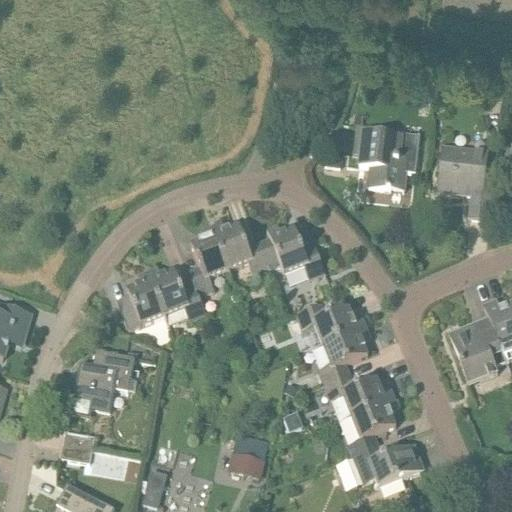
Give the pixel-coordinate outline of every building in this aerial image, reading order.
[(400,65),(390,65),(390,64),(380,63),(379,78),(389,78),(389,77),(399,77),(400,65)] [(395,137),(394,141),(376,139),(377,134),(358,132),(356,152),(361,153),(359,172),(371,173),(368,192),(403,196),(406,176),(415,177),(419,140),(395,137)] [(511,148),(504,148),(501,168),(511,169),(511,148)] [(468,223),(490,226),(496,179),(485,177),(487,158),(470,156),(470,160),(456,159),(456,160),(442,158),(438,197),(471,202),(468,223)] [(253,280),(269,274),(258,247),(247,252),(239,230),(225,235),(222,227),(211,231),(229,275),(248,267),(253,280)] [(309,284),(325,278),(315,251),(303,256),(294,234),(281,239),(278,230),(267,235),(270,243),(258,247),(269,274),(281,269),(284,279),(304,271),(309,284)] [(198,302),(199,302),(214,295),(209,283),(229,275),(211,231),(201,235),(204,244),(191,249),(199,271),(187,276),(194,293),(195,293),(198,302)] [(158,272),(147,277),(165,321),(184,313),(189,326),(206,319),(199,302),(198,302),(195,293),(194,293),(183,298),(174,276),(161,281),(158,272)] [(165,321),(147,277),(137,281),(140,289),(127,294),(130,304),(119,309),(129,335),(165,321)] [(488,321),(504,362),(511,358),(511,308),(499,313),(496,305),(484,310),(488,321)] [(326,322),(322,310),(296,320),(302,336),(315,331),(322,351),(367,333),(362,323),(354,326),(349,313),(326,322)] [(0,364),(1,365),(11,334),(24,338),(29,320),(0,311),(0,364)] [(505,363),(504,362),(488,321),(486,322),(487,324),(466,332),(469,339),(453,345),(462,368),(459,369),(468,389),(497,378),(493,367),(505,363)] [(318,375),(324,391),(350,381),(345,369),(368,360),(362,347),(371,344),(367,333),(322,351),(330,370),(318,375)] [(134,362),(96,355),(91,380),(81,378),(76,404),(90,407),(89,413),(110,417),(114,394),(128,396),(134,362)] [(350,381),(324,391),(330,407),(343,402),(351,422),(395,404),(391,393),(382,397),(377,383),(355,392),(350,381)] [(338,427),(346,446),(352,462),(378,452),(374,440),(396,431),(390,418),(399,415),(395,404),(351,422),(338,427)] [(62,450),(92,456),(95,442),(64,437),(62,450)] [(60,464),(90,469),(92,456),(62,450),(60,464)] [(379,493),(423,475),(413,451),(383,463),(378,452),(352,462),(363,489),(375,484),(379,493)] [(265,465),(232,457),(227,477),(260,484),(265,465)] [(107,511),(67,492),(56,511),(107,511)] [(157,511),(162,498),(147,494),(143,510),(151,511),(157,511)]
